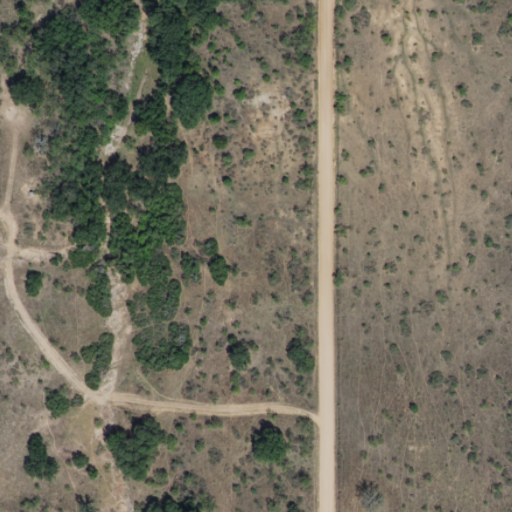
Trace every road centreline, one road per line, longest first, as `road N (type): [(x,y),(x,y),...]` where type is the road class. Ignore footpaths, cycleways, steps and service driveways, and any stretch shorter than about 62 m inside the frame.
road 1 (residential): [(323,511),(324,0)]
road 2 (track): [(321,417),(225,412),(65,378),(26,331),(0,204)]
